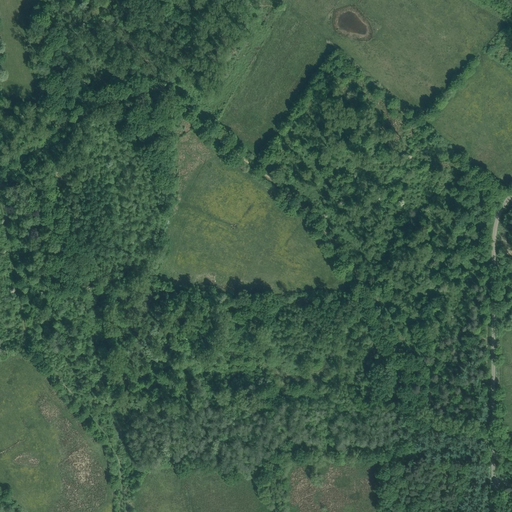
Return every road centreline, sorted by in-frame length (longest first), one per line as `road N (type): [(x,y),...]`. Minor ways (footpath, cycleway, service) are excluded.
road 1 (track): [(492,427),(434,416),(428,377),(392,343),(357,266),(285,191),(169,93),(64,120),(0,106)]
road 2 (track): [(120,511),(111,443),(19,323),(0,203)]
road 3 (unclassified): [(493,483),(492,240),(511,193)]
